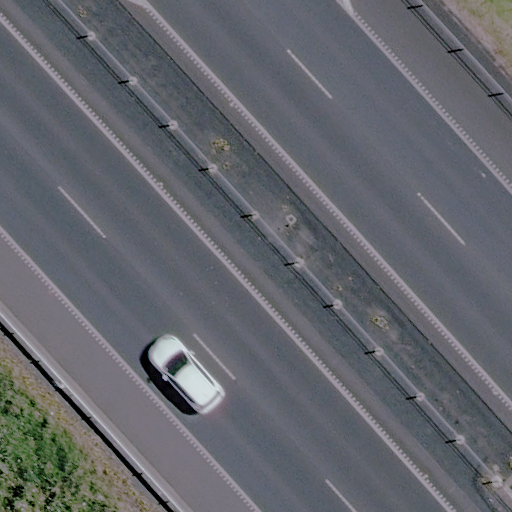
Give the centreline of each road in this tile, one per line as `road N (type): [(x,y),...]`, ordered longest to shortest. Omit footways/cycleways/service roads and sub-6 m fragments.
road 1 (motorway): [(372,511),(0,108)]
road 2 (motorway): [(243,0),(511,296)]
